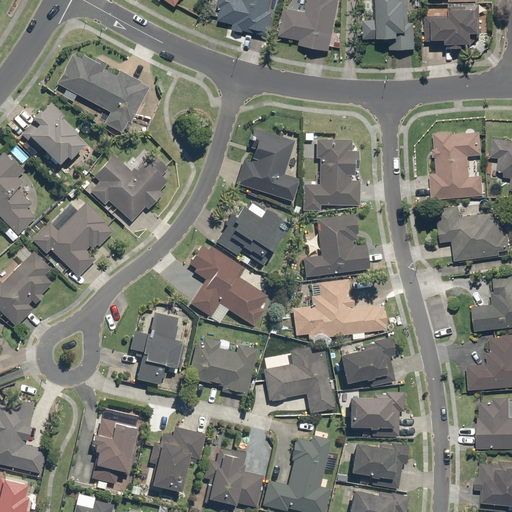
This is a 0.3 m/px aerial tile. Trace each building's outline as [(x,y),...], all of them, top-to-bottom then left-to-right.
[(230,29),(266,38),(272,13),(267,11),(269,0),(216,0),(214,8),(219,9),(216,21),(231,25),(230,29)] [(296,46),(327,52),(337,0),(305,0),(303,13),(282,9),(277,37),(297,41),(296,46)] [(388,51),(414,50),(413,28),(403,28),(401,0),(372,0),(373,19),(361,20),(362,41),(388,40),(388,51)] [(483,19),(483,5),(446,6),(447,17),(423,17),(423,42),(442,42),(442,46),(448,46),(448,50),(459,50),(459,46),(468,46),(468,37),(479,37),(479,19),(483,19)] [(70,56),(55,85),(100,109),(95,119),(119,132),(125,121),(128,122),(147,89),(115,72),(113,75),(99,68),(104,60),(94,54),(89,62),(80,57),(78,60),(70,56)] [(60,116),(47,102),(28,120),(31,124),(19,135),(30,147),(32,145),(52,167),(62,158),(65,161),(81,146),(70,135),(72,134),(58,119),(60,116)] [(240,162),(234,185),(291,202),(297,180),(283,175),(293,142),(251,129),(249,136),(248,136),(244,146),(251,148),(248,157),(253,159),(251,165),(240,162)] [(428,173),(430,201),(482,197),(481,175),(469,176),(468,154),(481,153),(479,134),(450,136),(450,131),(432,132),(435,172),(428,173)] [(316,185),(301,185),(300,211),(317,212),(317,206),(357,207),(358,181),(351,181),(351,165),(355,165),(356,151),(349,151),(349,139),(314,138),(313,160),(317,160),(316,185)] [(511,191),(511,142),(489,140),(488,158),(495,159),(494,171),(502,172),(501,177),(510,178),(509,191),(511,191)] [(0,220),(13,235),(33,216),(25,209),(30,204),(15,188),(21,182),(16,177),(24,170),(11,157),(8,160),(1,152),(0,152),(0,220)] [(128,222),(142,207),(145,210),(160,194),(157,191),(165,182),(159,177),(165,170),(151,156),(142,166),(140,164),(135,170),(132,168),(127,173),(109,155),(89,175),(97,183),(88,192),(101,205),(106,200),(128,222)] [(74,198),(49,223),(47,221),(29,240),(44,255),(42,257),(60,275),(67,268),(77,277),(94,260),(83,250),(86,247),(89,250),(93,246),(95,247),(110,232),(101,223),(103,221),(84,202),(81,205),(74,198)] [(451,241),(453,260),(497,256),(497,251),(507,250),(506,236),(501,237),(499,216),(492,217),(491,212),(458,215),(457,205),(433,208),(437,242),(451,241)] [(219,224),(223,227),(213,243),(238,257),(240,253),(262,265),(278,237),(271,233),(278,220),(259,209),(255,217),(237,207),(230,218),(225,215),(219,224)] [(301,255),(304,277),(367,269),(364,243),(349,245),(348,242),(354,241),(351,213),(314,218),(316,235),(305,237),(307,254),(301,255)] [(192,272),(204,279),(189,305),(218,321),(225,310),(253,326),(262,310),(259,309),(266,297),(236,280),(244,267),(207,246),(205,249),(199,245),(187,266),(193,270),(192,272)] [(13,256),(20,263),(0,283),(0,282),(0,314),(14,328),(32,310),(26,304),(29,302),(33,305),(41,296),(39,294),(50,283),(41,275),(48,268),(30,251),(28,252),(22,247),(13,256)] [(469,307),(472,331),(511,327),(511,287),(511,288),(511,277),(490,279),(491,291),(486,292),(488,305),(469,307)] [(306,334),(307,342),(349,335),(350,340),(362,338),(362,334),(384,330),(380,303),(351,308),(346,278),(293,286),(297,308),(290,309),(294,336),(306,334)] [(127,351),(137,352),(133,380),(156,384),(159,368),(172,370),(177,341),(170,340),(173,317),(148,314),(145,334),(130,331),(127,351)] [(465,364),(465,390),(511,387),(511,333),(500,334),(500,336),(487,337),(488,353),(484,353),(485,363),(465,364)] [(359,352),(335,357),(341,384),(362,379),(364,387),(391,381),(386,358),(392,357),(387,336),(357,343),(359,352)] [(200,344),(193,343),(186,379),(222,386),(221,390),(246,395),(255,348),(231,343),(229,351),(219,349),(220,342),(201,338),(200,344)] [(333,409),(321,351),(308,354),(307,348),(288,352),(290,363),(260,369),(267,401),(303,394),(308,415),(333,409)] [(371,396),(371,399),(346,398),(344,428),(365,429),(365,431),(372,431),(372,430),(374,430),(374,436),(396,437),(397,412),(400,412),(401,393),(383,393),(383,397),(371,396)] [(475,403),(476,449),(511,448),(511,418),(507,419),(507,397),(489,397),(489,403),(475,403)] [(0,465),(38,474),(43,450),(21,445),(22,442),(24,442),(33,405),(17,402),(15,409),(0,405),(0,465)] [(122,474),(134,416),(100,409),(94,434),(89,433),(87,443),(90,444),(88,452),(92,452),(87,477),(96,479),(94,488),(105,490),(106,483),(113,485),(115,472),(122,474)] [(177,491),(184,455),(197,458),(201,434),(171,428),(170,436),(157,434),(155,444),(150,443),(147,461),(151,462),(147,485),(177,491)] [(284,511),(286,511),(287,509),(301,511),(322,511),(327,490),(318,488),(321,469),(332,472),(336,455),(326,453),(329,441),(309,437),(308,442),(295,439),(285,485),(266,481),(260,507),(284,511)] [(350,445),(347,474),(373,477),(372,485),(396,488),(398,465),(403,466),(405,445),(376,442),(376,448),(350,445)] [(201,479),(207,480),(203,505),(234,510),(235,505),(253,508),(259,476),(238,472),(242,451),(215,447),(213,461),(204,459),(201,479)] [(483,511),(511,511),(511,461),(496,460),(496,463),(477,463),(477,479),(472,479),(472,489),(479,489),(478,503),(483,503),(483,511)] [(25,484),(0,478),(0,511),(20,511),(24,496),(22,496),(25,484)] [(403,511),(407,498),(376,490),(375,497),(346,489),(340,511),(403,511)] [(89,509),(71,504),(68,511),(110,511),(111,507),(91,502),(89,509)]
